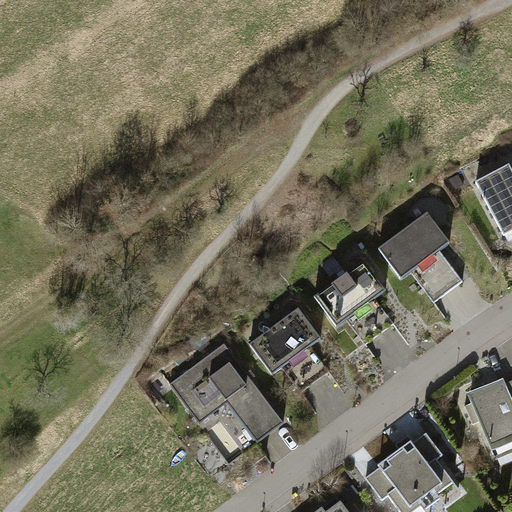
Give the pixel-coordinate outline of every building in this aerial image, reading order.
[(511,178),(476,199),(506,254),(511,250),(511,178)] [(460,254),(437,220),(383,256),(406,291),(424,279),(428,285),(444,275),(439,268),(460,254)] [(390,301),(367,267),(313,303),(336,337),(354,326),(358,332),(374,321),(369,314),(390,301)] [(318,349),(295,315),(241,351),(264,385),(282,374),(286,380),(302,369),(297,362),(318,349)] [(275,428),(218,349),(169,383),(199,424),(224,406),(251,445),(275,428)] [(464,406),(495,476),(511,468),(511,390),(508,393),(506,387),(464,406)] [(443,455),(426,433),(367,477),(383,498),(387,495),(400,511),(435,511),(461,492),(437,460),(443,455)] [(351,511),(341,497),(321,511),(351,511)]
